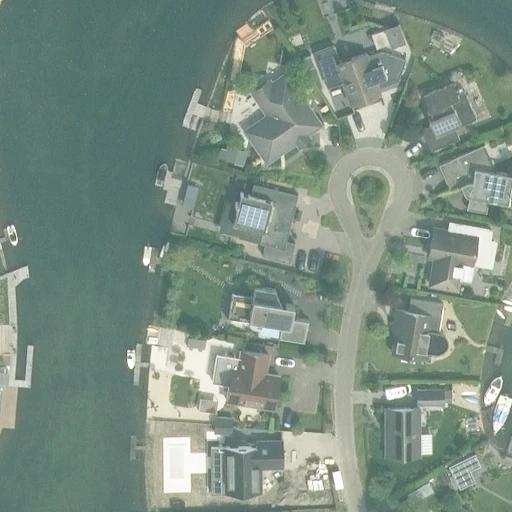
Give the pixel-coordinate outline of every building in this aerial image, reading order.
[(386,31),(391,44),(402,40),(397,27),(386,31)] [(405,60),(381,51),(367,57),(366,53),(340,63),(333,46),(313,54),(324,83),(343,76),(353,103),(380,94),(376,84),(385,81),(386,77),(397,81),(405,60)] [(309,55),(302,58),(306,68),(313,65),(309,55)] [(254,142),(267,160),(305,134),(303,132),(317,123),(285,75),(271,85),(268,80),(252,91),(269,115),(249,129),(257,140),(254,142)] [(460,125),(475,118),(463,90),(456,93),(452,83),(423,96),(432,117),(428,119),(430,125),(421,129),(431,150),(459,138),(453,126),(459,124),(460,125)] [(460,185),(463,191),(463,192),(464,193),(464,194),(465,194),(465,195),(466,195),(467,195),(467,196),(468,196),(466,209),(486,212),(488,199),(507,203),(511,178),(511,174),(496,171),(484,144),(456,157),(438,164),(449,190),(460,185)] [(225,150),(222,160),(243,166),(246,156),(225,150)] [(294,242),(286,240),(297,194),(253,183),(250,194),(240,192),(232,223),(262,231),(259,242),(265,244),(261,256),(289,263),(294,242)] [(491,239),(493,228),(450,221),(448,230),(433,227),(428,257),(434,258),(429,284),(457,289),(459,278),(472,281),(475,263),(492,266),(497,240),(491,239)] [(292,317),(294,304),(280,302),(275,289),(254,286),(252,296),(231,292),(227,318),(280,327),(278,338),(304,342),(307,319),(292,317)] [(395,325),(391,352),(424,358),(425,352),(434,353),(439,353),(444,351),(447,348),(448,344),(448,339),(445,334),(441,332),(438,332),(443,303),(410,298),(408,311),(395,309),(393,325),(395,325)] [(216,354),(212,382),(228,384),(226,401),(273,408),(279,375),(265,373),(268,354),(240,350),(239,357),(216,354)] [(8,376),(9,371),(0,371),(0,385),(2,386),(7,386),(8,381),(8,376)] [(442,389),(417,390),(417,404),(442,404),(442,401),(442,390),(442,389)] [(452,390),(442,390),(442,401),(452,401),(452,390)] [(418,408),(385,408),(386,455),(419,455),(418,408)] [(214,425),(230,426),(231,417),(215,416),(214,425)] [(230,436),(230,426),(214,425),(213,435),(230,436)] [(224,447),(209,447),(210,476),(224,476),(224,480),(224,493),(259,492),(259,466),(283,466),(282,442),(255,442),(256,446),(224,447)] [(474,456),(449,468),(454,478),(479,466),(474,456)] [(444,471),(436,474),(440,485),(448,481),(444,471)]
